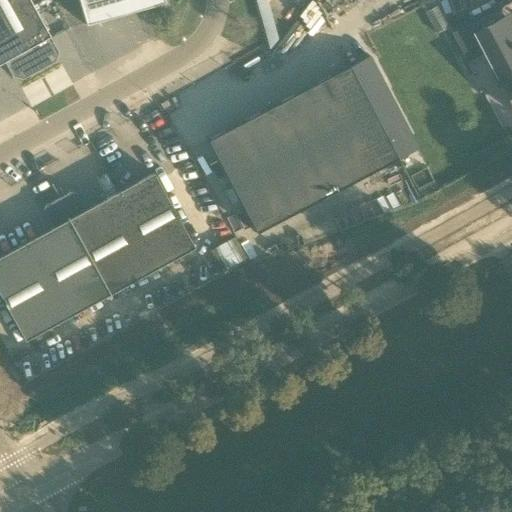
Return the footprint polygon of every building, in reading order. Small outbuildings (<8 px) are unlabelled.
[(58,52),(29,0),(0,0),(0,64),(4,62),(12,77),(22,80),(55,62),(58,52)] [(78,0),(86,26),(145,10),(165,4),(163,0),(78,0)] [(511,46),(498,20),(474,33),(484,52),(511,105),(511,46)] [(469,24),(452,33),(467,61),(484,52),(474,33),(469,24)] [(400,159),(419,149),(408,129),(370,55),(207,140),(256,234),(400,159)] [(57,199),(110,295),(195,248),(153,173),(85,211),(77,196),(68,194),(57,199)] [(110,295),(57,199),(47,205),(44,214),(52,229),(0,257),(0,296),(25,341),(110,295)]
